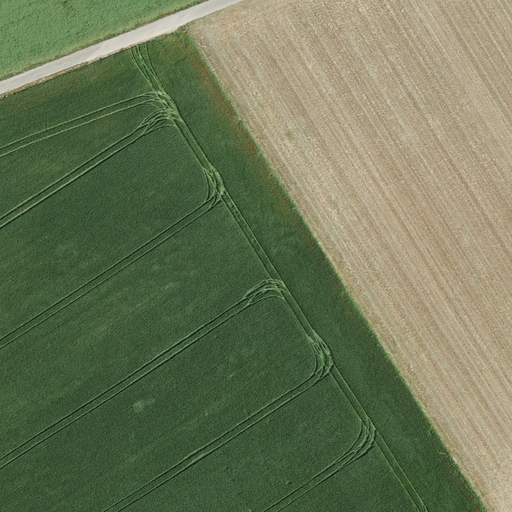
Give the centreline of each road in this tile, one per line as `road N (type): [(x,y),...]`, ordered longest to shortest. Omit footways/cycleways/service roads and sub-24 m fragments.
road 1 (track): [(128,41),(304,333)]
road 2 (unclassified): [(0,90),(233,0)]
